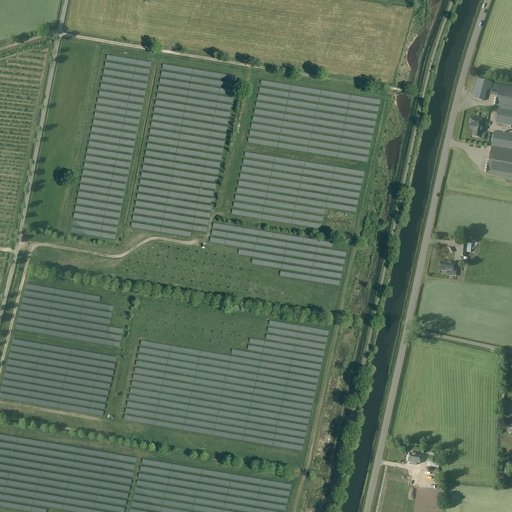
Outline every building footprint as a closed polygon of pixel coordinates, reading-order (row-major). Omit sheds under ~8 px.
[(492,82),(484,80),(477,78),(477,80),(472,98),(483,101),(486,89),(489,90),(492,82)] [(511,87),(493,84),(491,94),(497,95),(495,109),(498,109),(511,110),(511,87)] [(498,109),(495,123),(511,126),(511,110),(498,109)] [(471,118),(469,126),(475,127),(473,136),(480,138),(483,128),(481,127),(483,119),(478,118),(477,119),(471,118)] [(511,135),(494,132),(491,146),(511,150),(511,135)] [(511,179),(511,150),(491,146),(486,175),(511,179)] [(461,242),(459,257),(465,257),(466,252),(470,253),(471,244),(466,244),(466,243),(461,242)] [(448,263),(440,262),(439,270),(447,271),(447,275),(456,276),(456,269),(454,269),(455,263),(448,262),(448,263)] [(410,453),(408,461),(411,462),(410,464),(415,465),(416,463),(420,464),(422,455),(410,453)] [(427,464),(432,465),(437,465),(437,463),(435,463),(436,458),(433,457),(434,455),(429,454),(427,464)]
